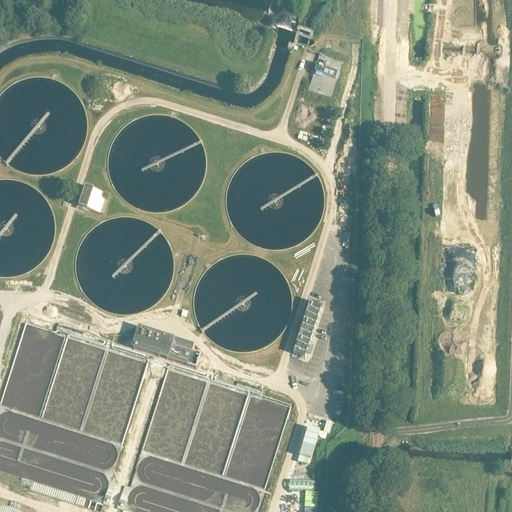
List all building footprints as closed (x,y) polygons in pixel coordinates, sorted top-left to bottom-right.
[(317,66),(315,72),(316,73),(315,76),(321,78),(322,75),(336,79),(338,73),(325,68),(327,62),(325,62),(323,68),(317,66)] [(22,174),(23,175),(30,177),(39,177),(48,176),(56,174),(64,170),(71,164),(77,158),(82,151),(85,142),(86,134),(87,129),(86,120),(84,112),(80,104),(74,97),(68,91),(61,86),(53,82),(44,81),(35,80),(26,82),(18,85),(10,89),(4,95),(0,99),(0,158),(0,159),(7,165),(14,171),(22,174)] [(183,205),(185,204),(190,200),(195,194),(200,186),(203,178),(205,169),(205,164),(204,156),(202,147),(198,139),(193,132),(187,126),(179,121),(171,118),(162,116),(154,116),(145,117),(137,120),(129,125),(122,130),(117,137),(112,145),(110,153),(108,162),(109,171),(111,179),(114,187),(119,195),(125,201),(132,206),(140,210),(149,212),(158,213),(166,212),(175,209),(183,205)] [(228,217),(231,225),(236,233),(242,239),(249,244),(257,248),(266,250),(275,251),(283,250),(292,248),(300,244),(307,238),(313,232),(317,224),(320,216),(322,208),(322,203),(322,194),(319,185),(315,177),(310,170),(304,164),(296,160),(288,156),(280,154),(271,154),(262,156),(254,159),(246,163),(239,169),(234,175),(230,183),(227,191),(226,200),(226,209),(228,217)] [(0,277),(7,278),(15,277),(24,275),(32,271),(39,265),(44,259),(49,251),(52,243),(54,235),(54,230),(53,221),(51,212),(47,205),(42,197),(36,191),(28,187),(19,183),(11,181),(3,181),(0,181),(0,277)] [(87,210),(88,209),(103,214),(109,195),(95,190),(85,187),(79,207),(87,210)] [(167,245),(166,243),(162,238),(156,232),(148,227),(140,223),(132,222),(123,221),(114,223),(106,226),(98,230),(91,236),(86,243),(82,250),(79,259),(78,267),(78,276),(80,285),(83,293),(88,300),(94,306),(101,312),(109,315),(118,318),(127,318),(135,317),(144,315),(152,311),(159,305),(165,299),(169,292),(172,283),(174,275),(174,270),(174,261),(171,253),(167,245)] [(232,256),(226,259),(223,259),(216,264),(209,269),(203,276),(199,284),(196,292),(195,301),(195,310),(197,318),(201,326),(206,334),(212,340),(219,345),(227,349),(235,351),(244,352),(253,351),(261,348),(269,344),(276,339),(282,333),(287,325),(290,317),(292,308),(292,303),(291,295),(289,286),(285,278),(280,271),(273,265),(266,260),(258,257),(249,255),(240,255),(232,256)] [(167,336),(140,328),(133,349),(160,357),(160,356),(167,358),(166,359),(188,366),(195,345),(173,338),(172,340),(166,338),(167,336)]
